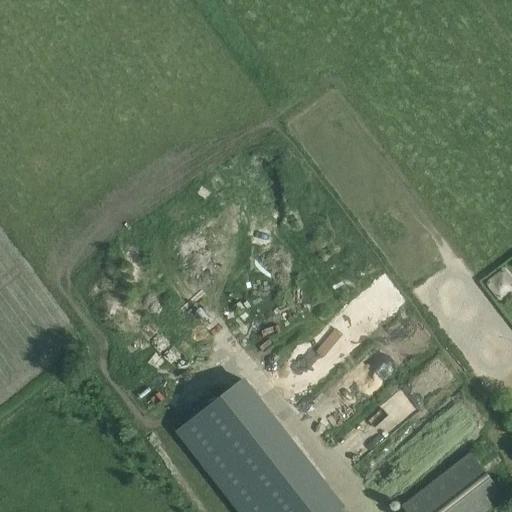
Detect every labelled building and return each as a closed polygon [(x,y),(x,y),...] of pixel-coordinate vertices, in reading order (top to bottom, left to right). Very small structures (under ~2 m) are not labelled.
[(364,363),(309,418),(323,431),(378,377),(364,363)] [(346,511),(243,379),(180,428),(245,511),(346,511)] [(403,386),(376,412),(392,429),(420,403),(403,386)] [(422,431),(437,450),(477,418),(462,399),(422,431)] [(402,506),(406,511),(489,511),(507,498),(471,453),(402,506)] [(511,511),(511,503),(500,511),(511,511)]
